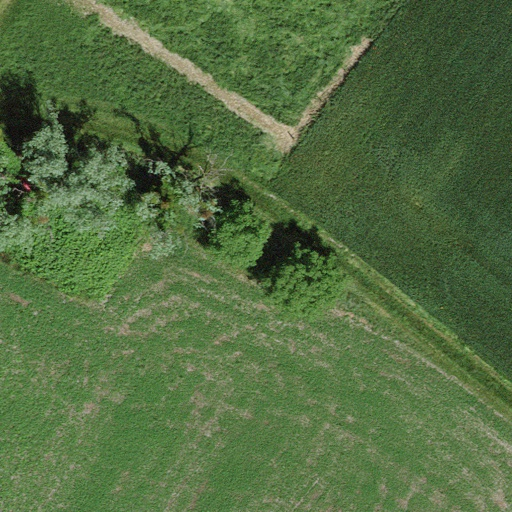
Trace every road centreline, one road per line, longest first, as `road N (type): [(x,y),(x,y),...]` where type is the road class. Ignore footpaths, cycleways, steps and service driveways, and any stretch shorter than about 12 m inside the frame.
road 1 (track): [(511,399),(187,159),(141,142),(0,128)]
road 2 (track): [(0,428),(76,294),(0,240)]
